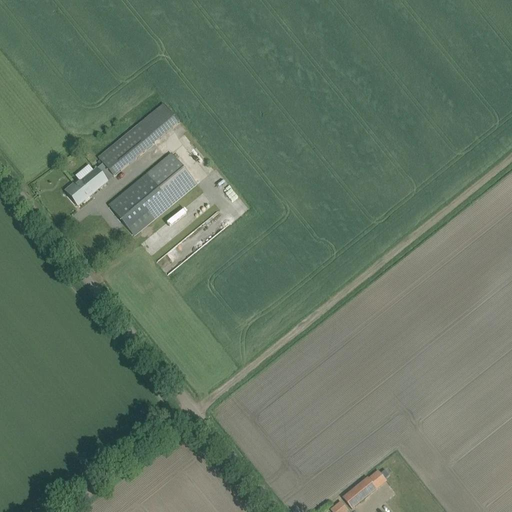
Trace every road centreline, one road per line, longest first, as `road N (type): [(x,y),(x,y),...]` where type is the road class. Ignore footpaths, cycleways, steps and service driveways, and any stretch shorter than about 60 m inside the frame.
road 1 (tertiary): [(277,511),(0,169)]
road 2 (track): [(194,410),(511,156)]
road 3 (track): [(194,410),(62,511)]
